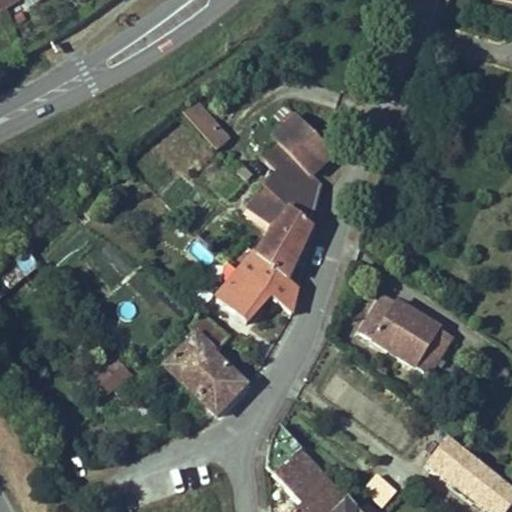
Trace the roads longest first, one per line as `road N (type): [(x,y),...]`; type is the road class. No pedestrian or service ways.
road 1 (residential): [(238,431),(310,319),(420,0)]
road 2 (secondary): [(195,0),(164,31),(0,121)]
road 3 (residential): [(85,484),(238,431)]
